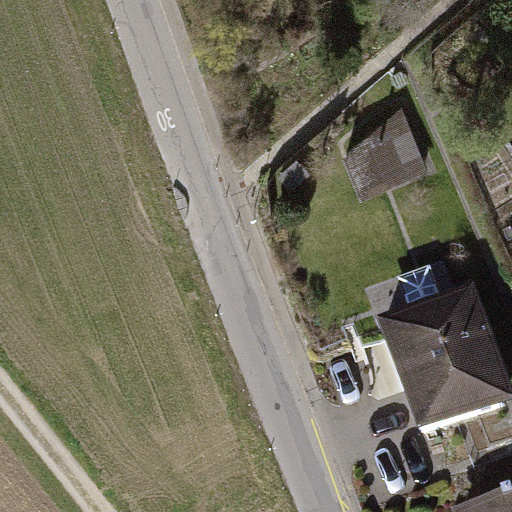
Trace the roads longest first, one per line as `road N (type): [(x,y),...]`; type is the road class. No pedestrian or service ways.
road 1 (residential): [(138,0),(320,511)]
road 2 (track): [(0,394),(93,511)]
